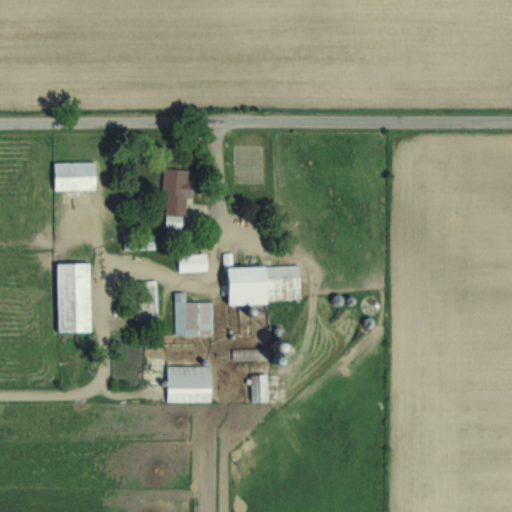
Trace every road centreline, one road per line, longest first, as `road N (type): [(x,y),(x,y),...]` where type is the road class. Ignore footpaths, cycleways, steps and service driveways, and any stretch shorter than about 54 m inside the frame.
road 1 (residential): [(511,122),(0,122)]
road 2 (track): [(107,362),(104,379),(83,394),(0,394)]
